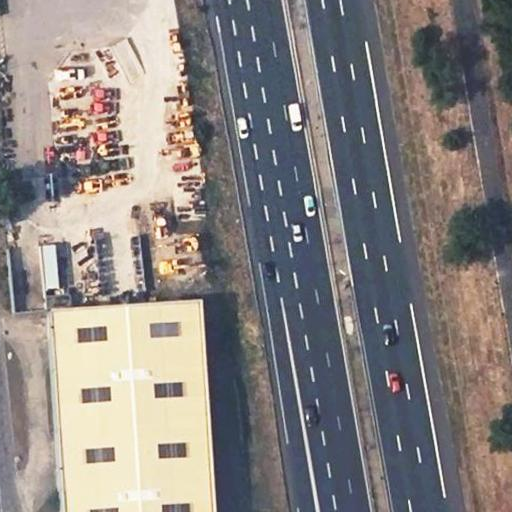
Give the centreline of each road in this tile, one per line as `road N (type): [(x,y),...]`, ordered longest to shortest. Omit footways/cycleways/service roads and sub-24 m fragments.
road 1 (motorway): [(420,511),(331,0)]
road 2 (trunk): [(256,0),(311,320)]
road 3 (motorway): [(311,320),(289,391),(308,511)]
road 4 (motorway): [(311,320),(345,511)]
